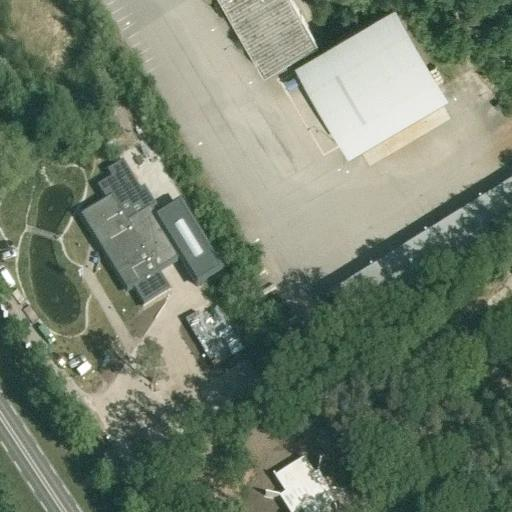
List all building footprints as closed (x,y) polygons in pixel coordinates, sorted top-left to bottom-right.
[(222,0),(231,15),(238,28),(238,29),(247,42),(247,43),(254,56),(260,67),(262,70),(263,71),(297,52),(317,40),(293,0),(222,0)] [(310,58),(303,62),(305,65),(306,67),(348,140),(349,141),(439,88),(393,10),(351,34),(310,58)] [(453,114),(368,154),(377,172),(461,132),(453,114)] [(510,165),(511,164),(511,129),(500,134),(510,165)] [(159,273),(182,259),(151,210),(156,207),(145,189),(141,191),(123,163),(108,172),(112,179),(98,188),(107,202),(82,218),(129,292),(134,289),(145,307),(171,291),(159,273)] [(511,186),(431,236),(330,299),(350,331),(351,333),(352,334),(355,332),(449,274),(511,234),(511,186)] [(294,465),(271,480),(282,496),(278,499),(287,511),(332,511),(334,511),(323,494),(330,490),(319,473),(305,482),(295,465),(294,465)]
